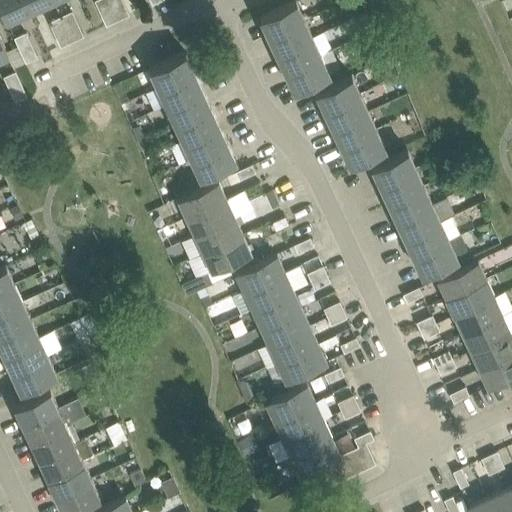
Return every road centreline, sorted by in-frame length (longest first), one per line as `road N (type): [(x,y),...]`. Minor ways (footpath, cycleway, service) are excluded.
road 1 (residential): [(436,439),(315,176),(260,103),(221,8)]
road 2 (residential): [(38,79),(213,0)]
